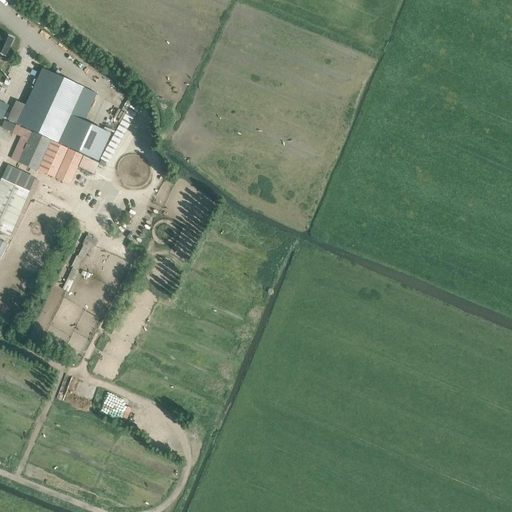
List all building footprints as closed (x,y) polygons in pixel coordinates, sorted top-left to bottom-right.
[(5,34),(0,31),(0,52),(5,55),(12,41),(3,37),(5,34)] [(42,69),(17,124),(100,162),(113,133),(83,120),(91,103),(96,93),(42,69)] [(15,125),(13,131),(24,136),(13,160),(18,162),(19,162),(37,170),(72,185),(85,156),(32,133),(15,125)] [(1,179),(0,180),(0,230),(10,236),(34,179),(6,166),(2,177),(28,189),(27,191),(1,179)] [(155,239),(159,242),(163,244),(168,244),(172,242),(175,239),(177,235),(177,230),(176,226),(173,222),(169,220),(164,220),(159,221),(155,225),(153,229),(153,234),(155,239)] [(88,247),(94,249),(99,238),(83,231),(69,265),(79,269),(88,247)] [(120,404),(120,417),(129,417),(129,405),(120,404)]
